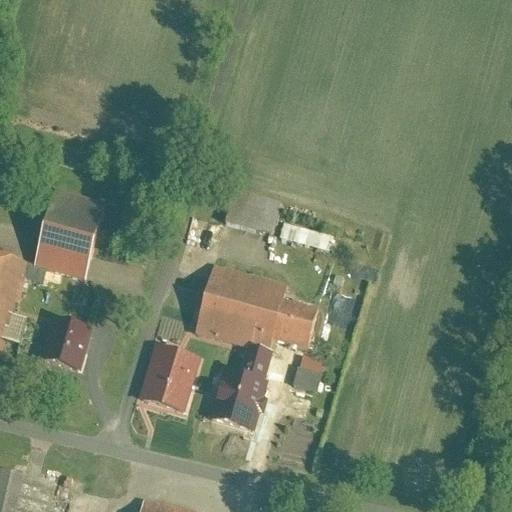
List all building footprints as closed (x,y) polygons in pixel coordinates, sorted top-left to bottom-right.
[(252,197),(243,228),(276,238),(285,207),(252,197)] [(291,216),(284,243),(334,256),(341,229),(291,216)] [(100,248),(49,233),(38,268),(89,283),(100,248)] [(0,361),(2,362),(31,265),(0,256),(0,361)] [(253,358),(247,381),(231,377),(218,425),(256,435),(269,387),(263,385),(275,343),(310,352),(321,313),(285,304),(290,288),(219,269),(200,338),(261,354),(259,360),(253,358)] [(85,377),(96,334),(62,325),(51,368),(85,377)] [(201,364),(157,353),(144,403),(188,415),(201,364)] [(329,365),(306,359),(297,392),(320,398),(329,365)] [(52,511),(59,486),(0,473),(0,511),(52,511)]
